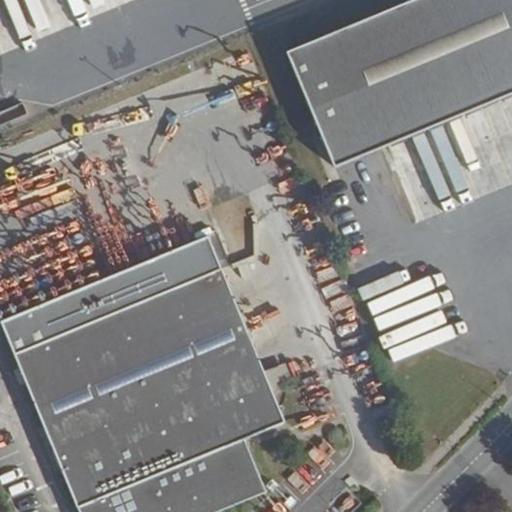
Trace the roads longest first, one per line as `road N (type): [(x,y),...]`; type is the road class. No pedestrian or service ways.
road 1 (unknown): [(287,0),(143,53),(47,61),(0,51)]
road 2 (unknown): [(502,195),(451,227),(446,242),(449,266),(511,368)]
road 3 (tertiary): [(511,424),(423,511)]
